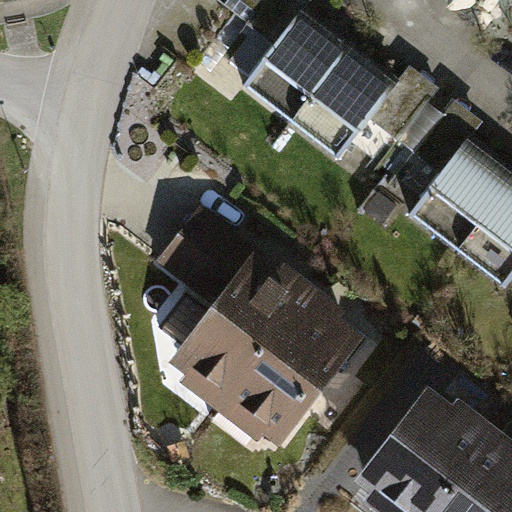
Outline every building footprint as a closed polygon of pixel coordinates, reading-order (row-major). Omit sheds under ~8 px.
[(301,10),(241,88),(292,127),(352,48),(301,10)] [(401,86),(352,48),(292,127),(342,164),(401,86)] [(511,169),(468,136),(408,215),(459,253),(511,183),(511,169)] [(511,286),(511,183),(459,253),(509,291),(511,286)] [(159,349),(215,391),(300,281),(209,212),(172,261),(206,287),(159,349)] [(300,281),(215,391),(276,437),(360,327),(300,281)] [(351,477),(396,511),(415,511),(479,430),(421,386),(351,477)] [(511,511),(511,454),(479,430),(415,511),(511,511)]
